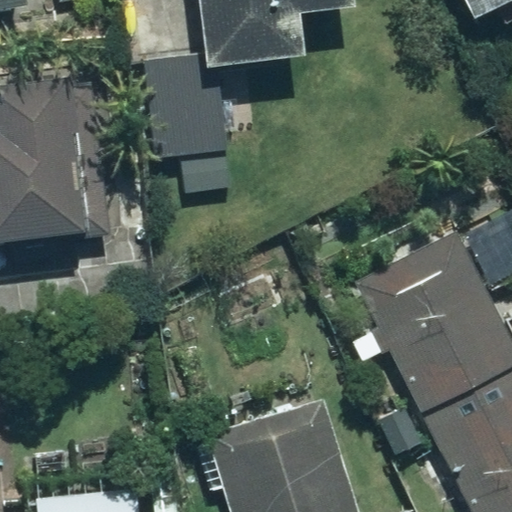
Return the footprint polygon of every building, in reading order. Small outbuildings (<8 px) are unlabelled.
[(0,0),(0,12),(12,10),(10,0),(0,0)] [(144,163),(177,159),(181,193),(231,188),(226,138),(218,139),(211,69),(292,61),(288,19),(341,13),(339,0),(183,0),(189,52),(133,58),(144,163)] [(446,0),(459,24),(507,0),(446,0)] [(0,269),(4,269),(0,242),(83,230),(61,84),(0,93),(0,269)] [(452,240),(449,235),(352,286),(471,511),(511,511),(511,350),(479,288),(511,271),(511,218),(508,211),(452,240)] [(345,511),(316,402),(189,437),(203,490),(220,485),(227,511),(345,511)] [(33,498),(34,511),(131,511),(130,491),(33,498)]
